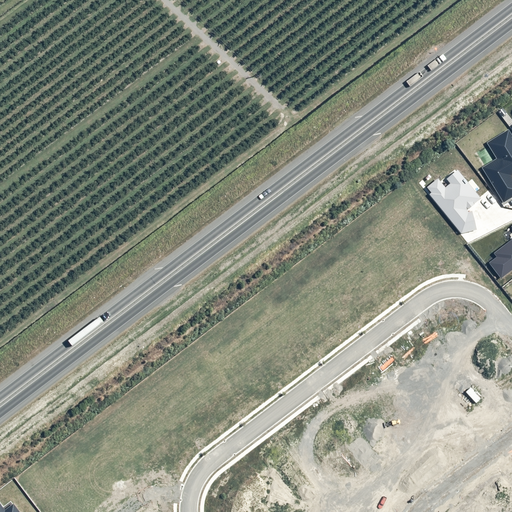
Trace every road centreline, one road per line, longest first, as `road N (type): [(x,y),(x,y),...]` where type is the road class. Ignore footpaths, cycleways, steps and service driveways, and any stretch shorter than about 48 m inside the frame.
road 1 (trunk): [(0,395),(511,6)]
road 2 (trunk): [(511,24),(0,412)]
road 3 (residential): [(188,511),(208,462),(422,299),(469,289),(511,328)]
road 4 (unknown): [(511,432),(414,511)]
